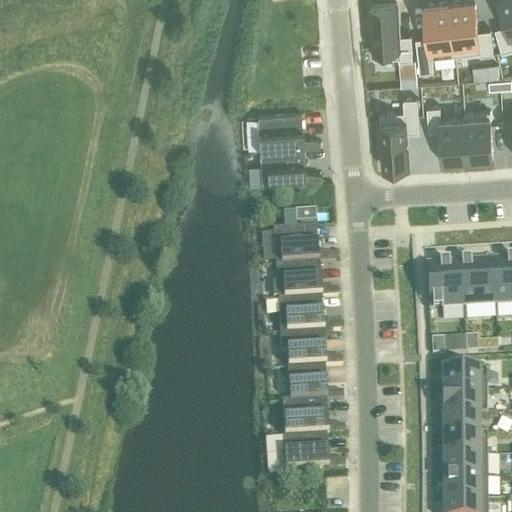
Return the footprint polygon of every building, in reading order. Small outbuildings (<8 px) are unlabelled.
[(474,0),(461,0),(450,2),(455,45),(479,42),(480,52),(493,50),(490,25),(478,27),(474,0)] [(511,0),(500,0),(507,23),(495,27),(502,51),(511,48),(511,37),(511,35),(511,0)] [(428,33),(415,34),(418,59),(432,58),(431,48),(455,45),(450,2),(424,4),(428,33)] [(397,4),(371,5),(374,49),(399,47),(400,59),(413,58),(411,33),(399,33),(397,4)] [(416,59),(413,60),(399,60),(401,86),(418,85),(416,59)] [(511,84),(501,85),(503,110),(511,109),(511,84)] [(501,85),(488,86),(490,111),(503,110),(501,85)] [(441,105),(427,106),(429,131),(441,130),(444,162),(469,161),(466,117),(441,118),(441,105)] [(406,121),(381,122),(383,166),(409,164),(407,133),(420,132),(418,107),(405,108),(406,121)] [(259,150),(303,147),(303,139),(301,113),(257,116),(259,150)] [(491,115),(466,117),(469,161),(494,159),(491,115)] [(303,147),(303,149),(320,148),(319,140),(303,139),(303,147)] [(303,147),(259,150),(262,186),(305,183),(305,173),(303,149),(303,147)] [(305,173),(305,183),(322,182),(321,174),(305,173)] [(295,215),(296,227),(316,226),(315,214),(295,215)] [(319,264),(318,255),(316,229),(272,231),(274,250),(275,267),(319,264)] [(335,256),(318,255),(319,264),(319,265),(335,264),(335,256)] [(511,261),(492,262),(495,306),(511,304),(511,261)] [(492,262),(460,265),(463,308),(495,306),(492,262)] [(283,285),(284,300),(284,301),(321,298),(321,289),(319,265),(319,264),(275,267),(275,268),(276,285),(283,285)] [(460,265),(427,267),(430,311),(463,308),(460,265)] [(321,289),(321,298),(322,299),(338,298),(337,290),(321,289)] [(277,300),(280,336),(323,333),(324,332),(323,323),(322,299),(321,298),(284,301),(284,300),(277,300)] [(323,323),(324,332),(324,333),(340,332),(340,325),(323,323)] [(323,333),(280,336),(279,336),(281,354),(287,353),(288,369),(325,367),(326,367),(325,358),(323,333)] [(477,337),(465,338),(466,354),(478,353),(477,343),(477,337)] [(443,340),(431,340),(432,356),(444,356),(443,340)] [(325,358),(326,367),(326,368),(342,367),(342,359),(325,358)] [(325,367),(288,369),(287,370),(289,403),(289,404),(326,401),(327,401),(326,392),(325,367)] [(441,371),(441,393),(486,393),(486,370),(479,370),(441,371)] [(326,392),(327,401),(327,402),(343,401),(343,393),(326,392)] [(441,393),(441,415),(479,414),(479,416),(487,415),(486,393),(441,393)] [(328,436),(327,426),(326,401),(289,404),(289,403),(282,403),(284,438),(284,439),(326,436),(328,436)] [(441,415),(442,436),(479,436),(479,435),(479,416),(479,414),(441,415)] [(344,428),(327,426),(328,436),(344,435),(344,428)] [(442,436),(442,458),(487,458),(487,435),(479,435),(479,436),(442,436)] [(284,439),(284,438),(282,438),(285,474),(328,471),(328,461),(326,436),(284,439)] [(442,458),(442,480),(487,479),(487,458),(442,458)] [(344,462),(328,461),(328,471),(332,471),(345,470),(344,462)] [(442,480),(442,501),(487,501),(487,479),(442,480)] [(319,511),(344,510),(343,498),(286,502),(287,511),(319,511)] [(442,501),(442,511),(487,511),(487,501),(442,501)]
